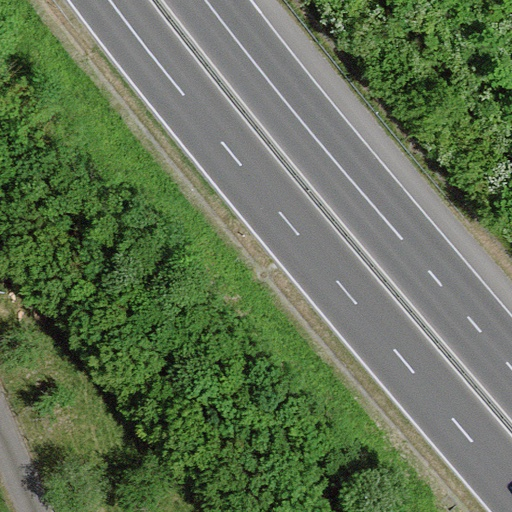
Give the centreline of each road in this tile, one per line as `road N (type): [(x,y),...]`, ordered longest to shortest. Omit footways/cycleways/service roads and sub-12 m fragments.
road 1 (motorway): [(110,0),(511,484)]
road 2 (motorway): [(511,367),(207,0)]
